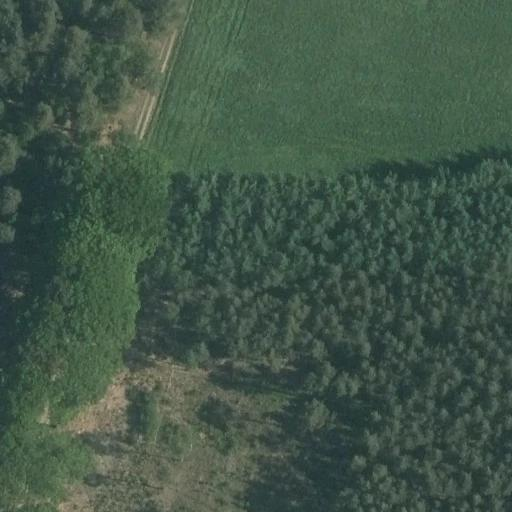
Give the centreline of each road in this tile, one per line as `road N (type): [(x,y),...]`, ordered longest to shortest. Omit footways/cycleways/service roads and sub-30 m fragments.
road 1 (track): [(177,0),(15,511)]
road 2 (track): [(113,207),(383,215),(511,201)]
